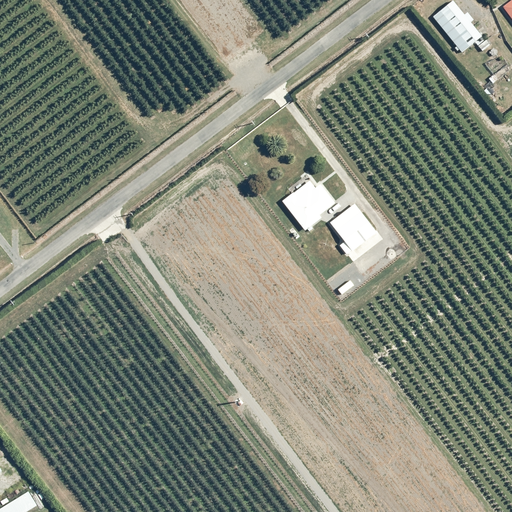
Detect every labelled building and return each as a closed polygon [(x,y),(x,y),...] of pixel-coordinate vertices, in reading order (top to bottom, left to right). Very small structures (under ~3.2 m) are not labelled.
[(466,11),(463,14),(451,0),(450,0),(431,15),(460,52),(480,36),(469,22),(473,20),(466,11)] [(511,0),(510,0),(502,6),(511,19),(511,0)] [(482,53),(491,45),(486,39),(477,47),(482,53)] [(497,78),(492,73),(486,78),(491,84),(497,78)] [(305,181),(290,193),(281,200),(304,229),(320,217),(318,214),(332,203),(319,185),(312,190),(305,181)] [(347,209),(330,223),(342,238),(337,242),(345,253),(374,230),(359,211),(353,216),(347,209)] [(0,511),(22,511),(36,504),(27,490),(0,506),(0,511)]
